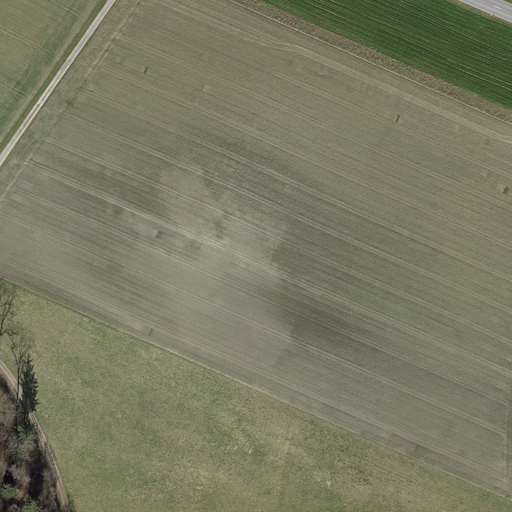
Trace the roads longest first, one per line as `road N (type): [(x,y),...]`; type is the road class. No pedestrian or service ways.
road 1 (track): [(115,0),(0,167)]
road 2 (track): [(0,365),(36,419),(68,511)]
